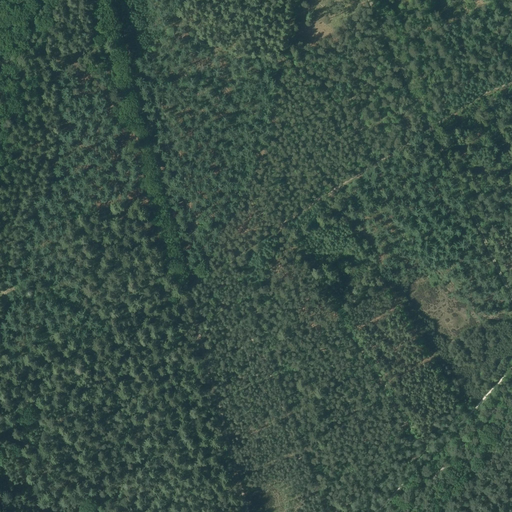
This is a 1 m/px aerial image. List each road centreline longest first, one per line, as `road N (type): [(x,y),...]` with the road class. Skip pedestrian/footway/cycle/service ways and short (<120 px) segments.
road 1 (track): [(37,0),(0,184),(2,511)]
road 2 (track): [(511,76),(432,118),(188,287)]
road 3 (track): [(372,0),(511,291)]
road 4 (track): [(188,287),(264,147),(297,0)]
road 5 (track): [(111,0),(188,287)]
road 6 (track): [(188,287),(245,511)]
road 7 (track): [(0,292),(110,313),(188,287)]
road 8 (track): [(511,393),(399,511)]
